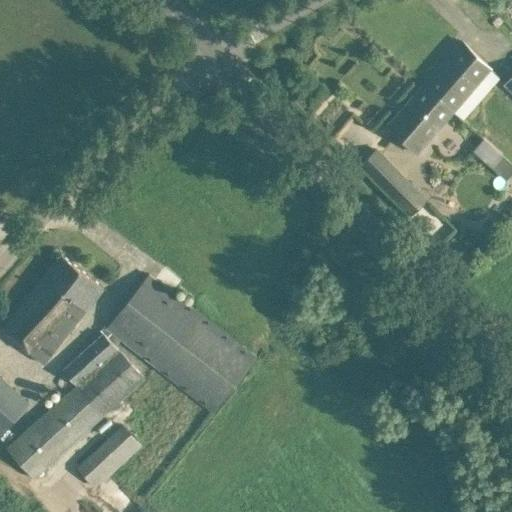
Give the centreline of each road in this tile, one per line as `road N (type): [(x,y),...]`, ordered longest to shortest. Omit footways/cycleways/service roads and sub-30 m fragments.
road 1 (tertiary): [(511,389),(268,136),(213,57)]
road 2 (unclassified): [(0,265),(107,141),(213,57)]
